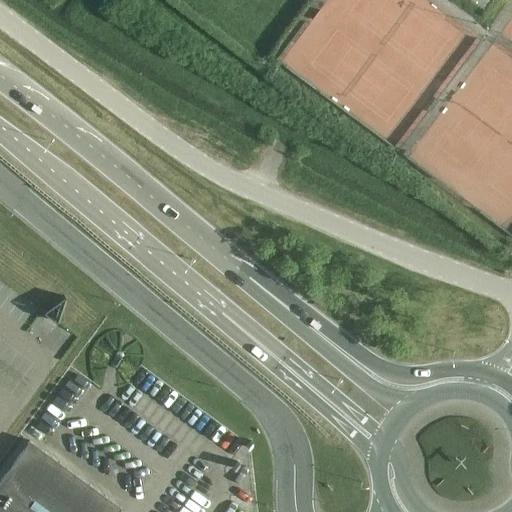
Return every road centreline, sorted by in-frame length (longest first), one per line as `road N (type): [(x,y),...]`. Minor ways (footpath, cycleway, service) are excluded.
road 1 (unclassified): [(511,296),(213,173),(0,19)]
road 2 (primary): [(259,286),(0,79)]
road 3 (primary): [(0,134),(219,311)]
road 4 (primary): [(488,375),(393,376),(259,286)]
road 5 (primary): [(219,311),(377,464)]
road 6 (primary): [(219,311),(384,438)]
road 7 (primary): [(418,401),(371,388),(259,286)]
